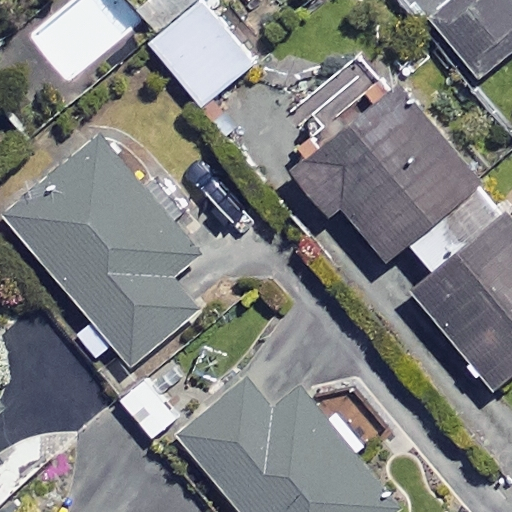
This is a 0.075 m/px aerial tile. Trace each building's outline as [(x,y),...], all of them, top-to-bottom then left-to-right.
[(256,60),(209,0),(200,0),(152,37),(201,102),(256,60)] [(511,47),(511,0),(449,0),(431,15),(479,74),(511,47)] [(300,152),(309,162),(297,173),(326,205),(338,194),(387,249),(482,164),(395,67),(300,152)] [(94,314),(77,327),(101,357),(114,347),(127,364),(208,299),(177,261),(197,245),(102,126),(5,203),(94,314)] [(511,223),(477,181),(414,233),(436,260),(407,285),(486,380),(511,358),(511,223)] [(0,342),(0,475),(12,490),(108,410),(31,317),(0,342)] [(390,511),(400,505),(279,350),(181,426),(248,511),(390,511)] [(91,511),(56,467),(3,508),(6,511),(91,511)]
